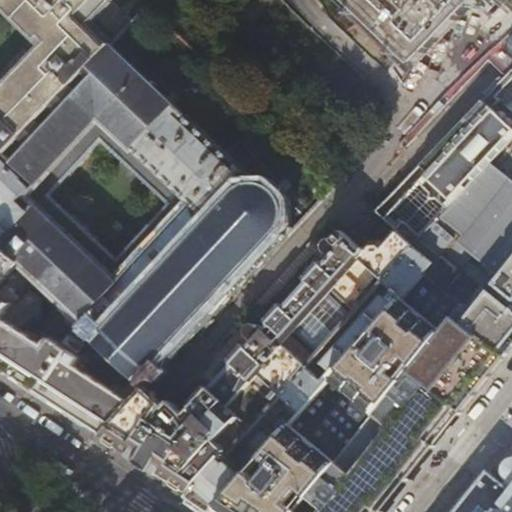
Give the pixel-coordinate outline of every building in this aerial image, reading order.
[(0,0),(0,161),(2,160),(111,47),(135,23),(110,0),(0,0)] [(511,0),(345,0),(416,67),(479,0),(498,0),(511,13),(511,0)] [(81,323),(94,336),(95,336),(97,339),(98,340),(248,176),(142,77),(111,47),(2,160),(33,189),(26,196),(39,210),(4,248),(21,265),(20,266),(35,280),(81,323)] [(511,70),(182,422),(146,461),(141,466),(163,482),(186,498),(225,457),(228,454),(233,448),(282,395),(308,366),(384,281),(440,220),(487,169),(511,141),(511,70)] [(0,161),(0,319),(2,317),(12,307),(10,305),(6,307),(0,301),(0,286),(8,278),(11,281),(14,278),(11,276),(20,266),(21,265),(4,248),(39,210),(26,196),(33,189),(2,160),(0,161)] [(498,351),(511,336),(511,190),(487,169),(440,220),(458,236),(426,273),(465,305),(455,317),(498,351)] [(248,176),(98,340),(96,343),(119,364),(139,382),(141,380),(148,387),(287,238),(280,232),(282,229),(285,229),(286,226),(284,225),(285,221),(285,215),(284,208),(283,205),(286,204),(284,200),(282,201),(280,197),(276,193),(273,191),(268,187),(269,185),(265,184),(264,186),(256,184),(253,184),(252,185),(251,184),(250,182),(252,180),(248,176)] [(299,417),(426,273),(458,236),(440,220),(384,281),(391,287),(323,364),(325,366),(317,374),(308,366),(282,395),(290,401),(287,405),(299,417)] [(426,273),(299,417),(292,425),(217,508),(223,511),(296,511),(455,317),(465,305),(426,273)] [(2,317),(0,319),(0,367),(0,368),(59,406),(87,424),(103,434),(104,435),(133,403),(110,388),(83,371),(88,363),(43,333),(38,341),(2,317)] [(455,317),(296,511),(382,511),(415,473),(462,416),(509,360),(498,351),(455,317)] [(128,450),(146,461),(182,422),(167,408),(162,413),(161,413),(142,394),(133,403),(104,435),(128,450)] [(214,511),(217,508),(292,425),(286,419),(283,419),(274,429),(276,432),(270,437),(266,433),(261,433),(252,443),(253,449),(239,464),(236,461),(233,465),(225,457),(186,498),(199,506),(206,511),(214,511)] [(233,448),(228,454),(232,458),(237,452),(233,448)] [(511,511),(511,451),(507,452),(501,455),(498,461),(498,469),(501,475),(508,480),(504,485),(489,473),(458,511),(511,511)]
